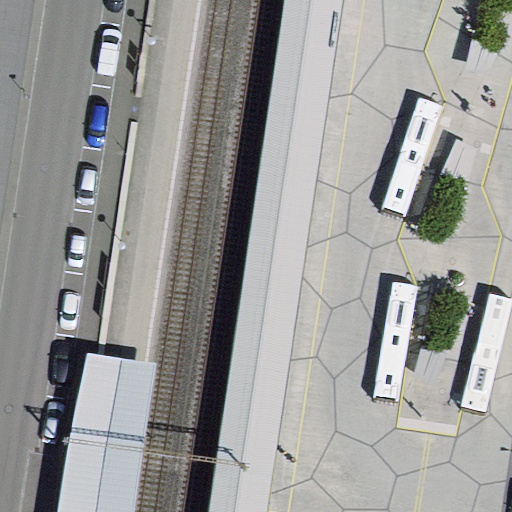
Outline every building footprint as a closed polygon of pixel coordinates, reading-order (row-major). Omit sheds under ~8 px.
[(0,0),(0,226),(32,0),(0,0)] [(267,511),(342,0),(284,0),(208,511),(267,511)] [(472,34),(461,67),(478,73),(484,75),(495,42),(482,38),(472,34)] [(467,151),(449,145),(438,178),(459,185),(464,171),(470,152),(467,151)] [(423,344),(411,375),(433,384),(435,377),(445,352),(439,350),(423,344)] [(133,511),(154,368),(152,367),(86,358),(66,448),(56,511),(133,511)]
